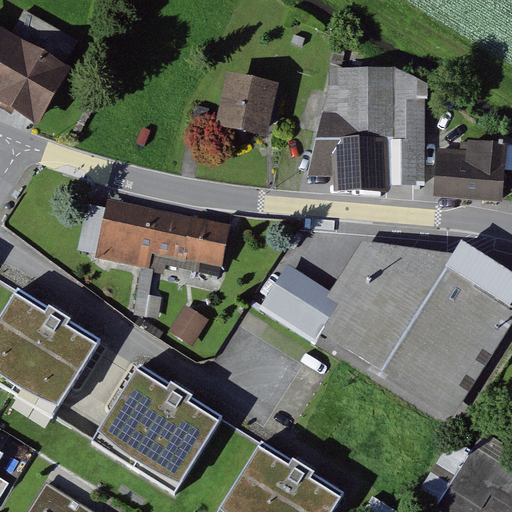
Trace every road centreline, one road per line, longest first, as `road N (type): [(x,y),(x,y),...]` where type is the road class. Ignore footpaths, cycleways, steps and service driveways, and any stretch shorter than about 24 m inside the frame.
road 1 (residential): [(511,227),(232,199),(112,173),(22,142)]
road 2 (residential): [(0,239),(276,426)]
